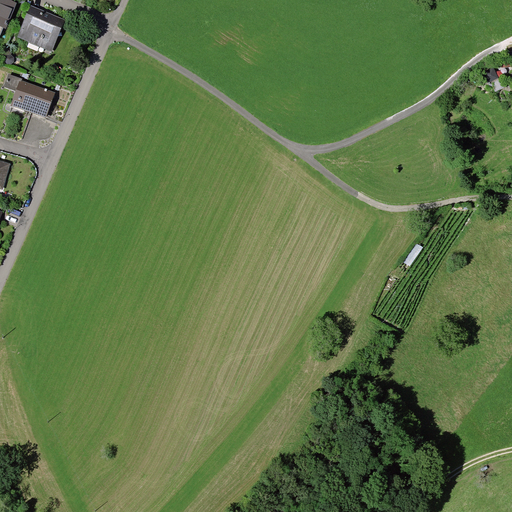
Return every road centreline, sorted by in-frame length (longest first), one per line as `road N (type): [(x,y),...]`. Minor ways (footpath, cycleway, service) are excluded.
road 1 (unclassified): [(109,32),(299,149),(347,142),(423,104),(503,44)]
road 2 (track): [(299,149),(374,204),(404,209),(511,198)]
road 3 (residential): [(51,164),(109,32)]
road 4 (residential): [(0,284),(51,164)]
road 5 (track): [(414,511),(465,463),(511,449)]
